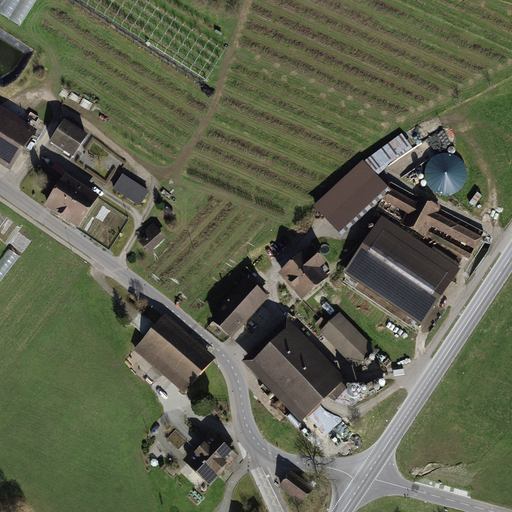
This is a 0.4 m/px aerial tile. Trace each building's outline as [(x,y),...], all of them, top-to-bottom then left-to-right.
[(6,0),(0,12),(0,14),(21,27),(36,0),(6,0)] [(37,136),(0,112),(0,169),(11,176),(37,136)] [(86,137),(64,123),(50,144),(72,158),(86,137)] [(476,258),(489,232),(378,176),(412,150),(402,136),(363,164),(316,207),(337,230),(372,201),(476,258)] [(433,194),(451,188),(449,183),(459,179),(450,153),(422,163),(433,194)] [(150,194),(124,178),(116,193),(141,208),(150,194)] [(99,202),(64,179),(46,207),(81,229),(99,202)] [(390,217),(352,274),(424,323),(462,266),(390,217)] [(166,242),(154,228),(146,235),(149,238),(141,246),(150,256),(166,242)] [(9,248),(0,259),(0,281),(20,256),(9,248)] [(313,251),(285,273),(305,299),(334,278),(313,251)] [(213,321),(232,338),(268,299),(249,282),(213,321)] [(347,309),(327,332),(361,364),(382,341),(347,309)] [(210,361),(163,319),(137,349),(184,391),(210,361)] [(288,325),(245,365),(299,422),(341,382),(288,325)] [(208,488),(236,459),(214,438),(186,467),(208,488)] [(293,475),(282,489),(302,504),(313,490),(293,475)]
